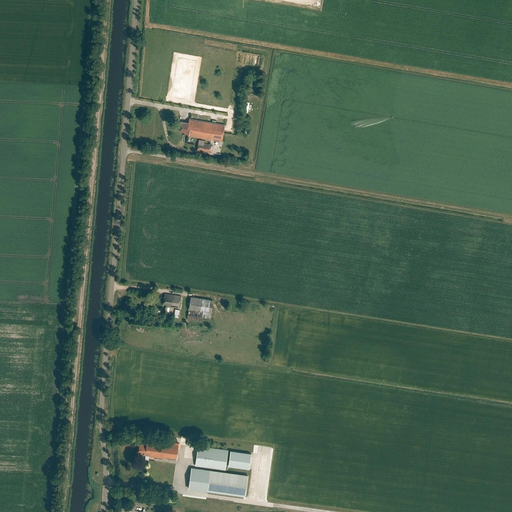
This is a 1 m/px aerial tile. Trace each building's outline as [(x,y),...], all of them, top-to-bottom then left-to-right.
[(223,125),(210,123),(189,120),(189,123),(181,122),(180,127),(179,128),(179,129),(179,130),(179,131),(185,132),(184,134),(188,135),(188,136),(222,142),(225,125),(224,124),(223,125)] [(198,140),(197,151),(210,153),(211,146),(204,145),(205,141),(198,140)] [(163,304),(168,305),(168,306),(179,308),(181,296),(165,294),(163,304)] [(214,301),(191,297),(189,309),(203,311),(202,312),(189,310),(188,320),(188,324),(201,326),(202,318),(210,319),(211,313),(212,313),(214,301)] [(150,456),(150,457),(176,460),(179,443),(147,438),(146,444),(140,443),(139,448),(138,448),(138,451),(139,451),(138,455),(143,456),(143,455),(150,456)] [(198,446),(195,466),(225,470),(228,450),(198,446)] [(251,453),(230,451),(228,466),(249,469),(251,453)] [(210,470),(207,491),(245,497),(248,476),(210,470)]
